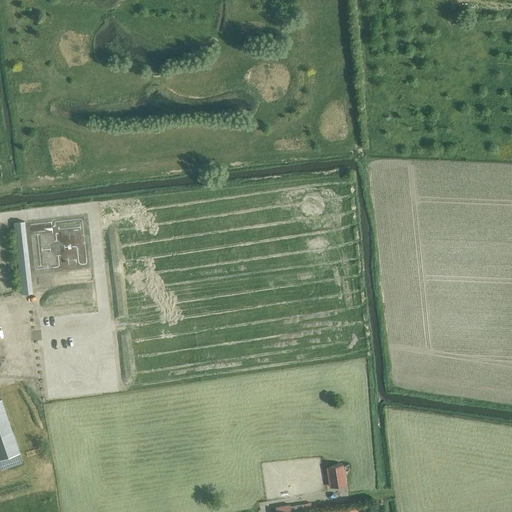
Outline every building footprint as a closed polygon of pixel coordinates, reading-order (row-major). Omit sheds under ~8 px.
[(24,221),(14,222),(22,294),(32,293),(24,221)] [(35,377),(39,393),(48,391),(44,375),(35,377)] [(0,399),(0,469),(23,462),(1,399),(0,399)] [(347,485),(344,464),(329,467),(332,487),(347,485)] [(294,505),(289,504),(276,507),(275,511),(295,511),(296,511),(307,510),(306,503),(294,505)]
